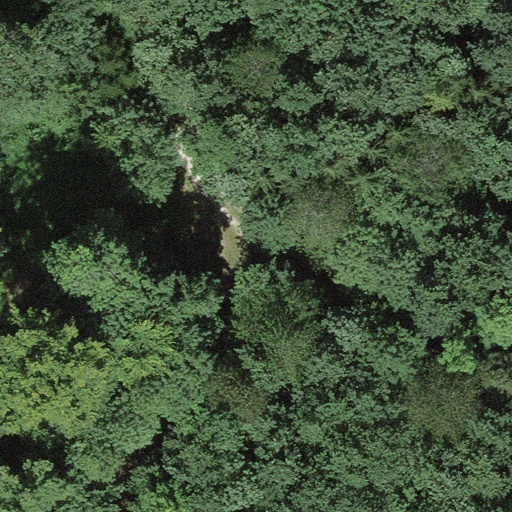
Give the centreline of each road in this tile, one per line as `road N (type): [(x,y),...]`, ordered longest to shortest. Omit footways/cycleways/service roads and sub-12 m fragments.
road 1 (track): [(119,0),(210,220),(188,379),(110,511)]
road 2 (track): [(210,220),(347,296),(511,340)]
road 3 (track): [(210,220),(68,121),(0,6)]
